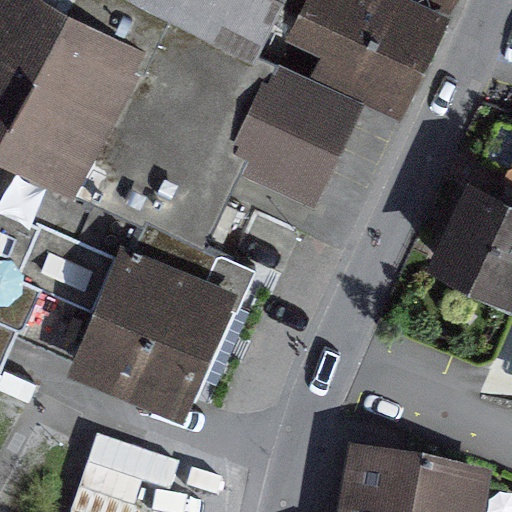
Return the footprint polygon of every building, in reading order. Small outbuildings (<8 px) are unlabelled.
[(241,157),(309,191),(352,106),(245,52),(271,0),(0,0),(0,145),(77,185),(81,176),(151,212),(155,203),(205,228),(241,157)] [(321,67),(399,104),(442,13),(414,0),(305,0),(290,33),(328,51),(321,67)] [(511,170),(501,197),(511,201),(511,170)] [(89,353),(213,396),(256,275),(141,234),(0,171),(0,305),(34,320),(56,275),(111,299),(89,353)] [(511,295),(511,201),(501,197),(470,184),(436,264),(511,295)] [(476,511),(482,478),(357,455),(346,511),(476,511)]
